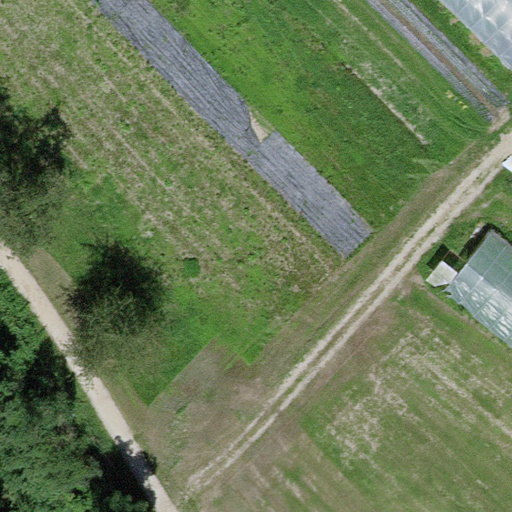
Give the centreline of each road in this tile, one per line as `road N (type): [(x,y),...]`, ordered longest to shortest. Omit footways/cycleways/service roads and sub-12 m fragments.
road 1 (track): [(201,511),(511,144)]
road 2 (track): [(0,249),(170,511)]
